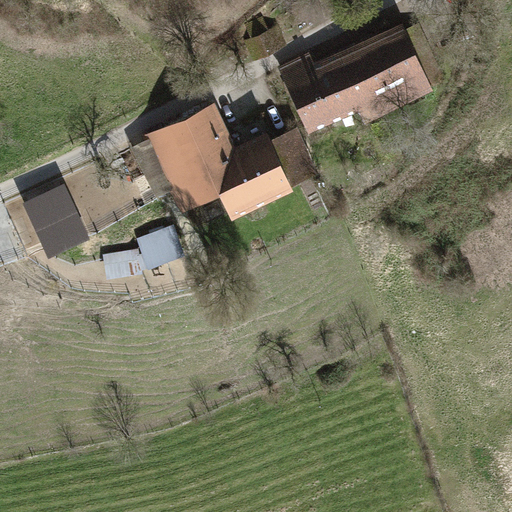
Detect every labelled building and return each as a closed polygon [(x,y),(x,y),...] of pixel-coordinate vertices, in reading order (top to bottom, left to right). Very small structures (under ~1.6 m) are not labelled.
[(311,51),(282,64),(314,137),(373,111),(377,120),(434,94),(405,28),(318,66),(311,51)] [(217,102),(149,134),(187,216),(221,200),(233,226),(324,183),(299,131),(272,144),(268,136),(240,149),(217,102)] [(62,200),(36,210),(43,229),(69,219),(62,200)] [(176,232),(141,245),(151,275),(187,262),(176,232)] [(138,255),(107,260),(110,283),(141,279),(138,255)]
